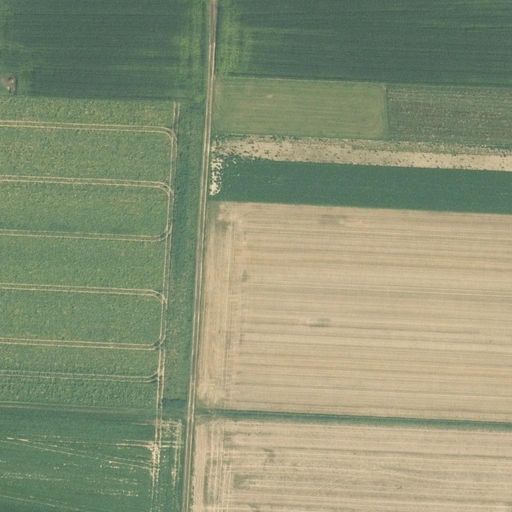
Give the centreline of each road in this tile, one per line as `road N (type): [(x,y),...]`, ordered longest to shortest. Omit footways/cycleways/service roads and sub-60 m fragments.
road 1 (track): [(215,0),(184,511)]
road 2 (track): [(511,427),(0,403)]
